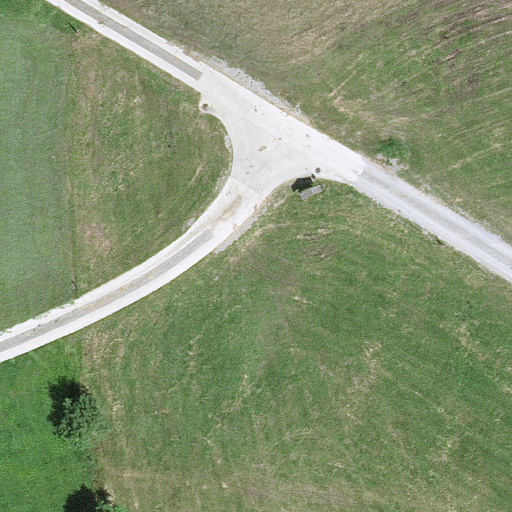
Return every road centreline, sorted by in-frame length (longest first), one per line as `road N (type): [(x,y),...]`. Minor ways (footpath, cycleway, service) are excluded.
road 1 (track): [(511,265),(285,132),(88,0)]
road 2 (track): [(285,132),(226,217),(167,264),(0,345)]
